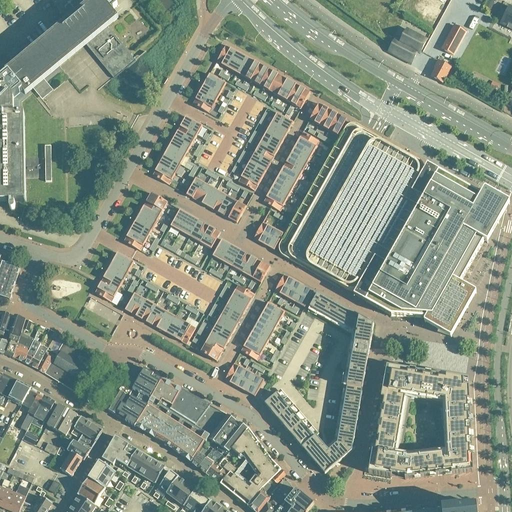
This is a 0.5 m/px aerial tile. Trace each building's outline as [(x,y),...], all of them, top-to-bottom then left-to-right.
[(13,99),(22,92),(25,95),(37,86),(38,86),(39,85),(40,85),(40,83),(86,46),(113,78),(114,80),(135,62),(108,28),(118,19),(111,11),(117,6),(117,4),(117,3),(116,2),(114,2),(113,3),(108,7),(102,0),(92,0),(88,4),(84,0),(51,0),(50,1),(66,22),(6,72),(6,73),(0,77),(0,202),(10,202),(10,208),(11,210),(12,210),(13,210),(15,209),(15,207),(15,202),(26,202),(24,114),(14,114),(13,99)] [(511,8),(509,7),(500,24),(511,29),(511,8)] [(455,26),(442,49),(453,55),(465,32),(455,26)] [(417,52),(420,54),(427,40),(407,30),(400,43),(396,41),(396,40),(395,40),(389,53),(411,64),(417,52)] [(216,62),(227,68),(237,52),(234,50),(229,48),(226,46),(216,62)] [(246,57),(237,52),(227,68),(237,74),(246,57)] [(237,74),(246,79),(256,62),(251,60),(247,58),(246,57),(237,74)] [(431,77),(442,83),(450,68),(438,61),(434,68),(435,69),(431,77)] [(246,79),(255,84),(265,68),(256,62),(246,79)] [(255,84),(264,89),(274,73),(272,72),(268,70),(265,68),(255,84)] [(264,89),(273,94),(283,78),(274,73),(264,89)] [(204,84),(221,94),(226,84),(209,75),(209,76),(206,80),(206,81),(204,84)] [(284,78),(283,78),(273,94),(282,99),(292,83),(288,80),(284,78)] [(295,85),(292,83),(282,99),(291,105),(301,88),(300,88),(295,85)] [(215,103),(221,94),(204,84),(203,86),(201,90),(200,91),(199,94),(215,103)] [(303,89),(301,88),(291,105),(301,110),(307,98),(308,97),(309,96),(310,93),(306,91),(303,89)] [(209,114),(215,103),(199,94),(193,105),(209,114)] [(319,126),(328,110),(319,104),(309,121),(319,126)] [(328,131),(337,115),(328,110),(319,126),(328,131)] [(277,114),(271,123),(288,133),(290,129),(292,125),(293,123),(277,114)] [(337,115),(328,131),(337,137),(342,127),(347,120),(337,115)] [(186,117),(180,127),(197,136),(202,126),(186,117)] [(286,137),(288,133),(271,123),(266,133),(283,142),(283,141),(286,137)] [(357,291),(354,296),(365,303),(439,172),(433,169),(427,165),(424,171),(424,169),(423,167),(421,164),(413,159),(414,157),(371,133),(358,126),(356,125),(355,124),(354,124),(353,124),(352,124),(350,125),(349,125),(348,126),(347,127),(346,128),(280,245),(280,246),(279,247),(279,248),(279,249),(279,251),(280,252),(280,254),(281,254),(282,256),(283,256),(284,257),(301,267),(340,289),(341,287),(348,291),(357,291)] [(191,147),(197,136),(180,127),(178,130),(176,133),(174,137),(191,147)] [(277,152),(283,142),(266,133),(261,142),(277,152)] [(297,143),(314,152),(319,142),(303,133),(297,143)] [(174,137),(169,147),(186,156),(191,147),(174,137)] [(212,138),(210,142),(218,146),(220,142),(212,138)] [(271,162),(277,152),(261,142),(255,153),(271,162)] [(314,152),(297,143),(291,153),(308,162),(314,152)] [(169,147),(164,156),(180,165),(186,156),(169,147)] [(266,171),(271,162),(255,153),(250,162),(266,171)] [(308,162),(291,153),(286,163),(302,172),(308,162)] [(175,175),(180,165),(164,156),(162,159),(161,162),(158,165),(175,175)] [(250,162),(244,172),(261,181),(266,171),(250,162)] [(302,172),(286,163),(285,164),(280,173),(297,182),(302,172)] [(169,186),(175,175),(158,165),(152,176),(158,180),(169,186)] [(255,192),(261,181),(244,172),(238,183),(255,192)] [(450,337),(450,338),(451,337),(452,337),(476,294),(476,293),(476,292),(475,292),(461,284),(484,242),(486,243),(487,243),(488,243),(504,215),(509,205),(509,204),(509,203),(486,190),(485,190),(484,190),(484,191),(481,195),(439,172),(365,303),(379,310),(391,317),(425,320),(424,321),(424,322),(424,323),(425,323),(450,337)] [(297,182),(280,173),(275,183),(291,192),(297,182)] [(186,196),(197,202),(206,185),(196,179),(186,196)] [(291,192),(275,183),(269,193),(286,202),(291,192)] [(217,191),(206,185),(197,202),(208,208),(217,191)] [(208,208),(218,213),(227,197),(217,191),(208,208)] [(286,202),(269,193),(263,203),(272,207),(280,212),(286,202)] [(146,202),(163,211),(168,203),(151,194),(146,202)] [(238,203),(227,197),(218,213),(229,219),(238,203)] [(140,213),(157,222),(163,211),(146,202),(140,213)] [(246,207),(238,203),(229,219),(237,224),(240,218),(246,207)] [(171,227),(180,232),(190,216),(180,210),(171,227)] [(157,222),(140,213),(135,222),(152,231),(157,222)] [(180,232),(190,238),(199,221),(190,216),(180,232)] [(190,238),(200,244),(210,227),(199,221),(190,238)] [(146,241),(152,231),(135,222),(130,231),(146,241)] [(253,240),(264,245),(273,229),(263,223),(253,240)] [(220,233),(210,227),(200,244),(211,250),(218,238),(220,233)] [(283,235),(273,229),(264,245),(267,247),(270,249),(274,251),(283,235)] [(140,252),(146,241),(130,231),(128,235),(127,237),(124,242),(126,243),(128,245),(134,248),(140,252)] [(222,262),(232,246),(227,243),(224,241),(222,240),(212,257),(222,262)] [(232,246),(222,262),(232,268),(241,251),(240,251),(237,249),(233,246),(232,246)] [(241,251),(232,268),(242,274),(252,257),(241,251)] [(129,272),(134,262),(130,260),(118,253),(112,263),(129,272)] [(252,257),(242,274),(253,279),(262,263),(252,257)] [(0,274),(17,279),(20,269),(0,262),(0,274)] [(129,272),(112,263),(111,264),(109,269),(107,272),(123,282),(129,272)] [(262,263),(253,279),(261,284),(270,267),(262,263)] [(118,292),(123,282),(107,272),(107,273),(106,274),(103,279),(103,280),(101,282),(101,283),(118,292)] [(17,279),(0,274),(0,285),(13,290),(17,279)] [(285,297),(294,281),(284,275),(275,292),(280,294),(285,297)] [(294,281),(285,297),(295,303),(304,286),(294,281)] [(109,302),(111,303),(118,292),(101,283),(95,294),(101,297),(105,299),(109,302)] [(0,297),(10,300),(13,290),(0,285),(0,297)] [(232,297),(248,306),(254,295),(238,286),(232,297)] [(304,286),(295,303),(305,309),(314,292),(304,286)] [(136,317),(145,300),(134,294),(125,311),(129,313),(132,315),(136,317)] [(322,296),(317,294),(310,307),(318,312),(319,310),(324,313),(323,315),(331,319),(332,317),(337,320),(336,322),(356,334),(352,358),(354,358),(353,364),(351,363),(349,373),(352,373),(351,379),(348,378),(347,388),(349,388),(348,393),(346,393),(344,402),(347,403),(346,408),(343,408),(342,417),(344,418),(343,423),(341,423),(339,432),(342,432),(341,438),(338,437),(337,443),(333,447),(334,449),(330,453),(329,451),(324,455),(321,451),(326,447),(316,436),(315,436),(315,437),(302,448),(303,449),(325,475),(336,465),(344,459),(352,452),(352,449),(367,360),(370,342),(373,325),(343,308),(335,304),(330,301),(322,296)] [(248,306),(232,297),(227,306),(243,316),(248,306)] [(156,306),(145,300),(136,317),(145,322),(146,323),(156,306)] [(263,313),(279,323),(285,313),(268,304),(265,309),(263,313)] [(166,312),(156,306),(146,323),(148,324),(152,326),(153,327),(156,328),(157,329),(166,312)] [(243,316),(227,306),(221,316),(238,325),(243,316)] [(176,317),(166,312),(157,329),(158,329),(162,332),(163,332),(165,334),(166,334),(176,317)] [(15,339),(19,341),(23,330),(26,320),(15,317),(15,318),(1,313),(0,316),(0,340),(2,341),(4,336),(10,337),(15,339)] [(261,317),(257,323),(274,332),(279,323),(263,313),(262,314),(261,317)] [(216,325),(233,334),(238,325),(221,316),(216,325)] [(185,323),(176,317),(166,334),(167,335),(176,339),(185,323)] [(26,320),(23,330),(29,332),(32,323),(26,320)] [(196,329),(185,323),(176,339),(179,341),(183,343),(187,345),(196,329)] [(252,332),(252,333),(268,342),(271,337),(274,332),(257,323),(254,329),(252,331),(252,332)] [(211,334),(227,344),(228,343),(232,335),(233,334),(216,325),(211,334)] [(252,333),(246,343),(263,352),(268,342),(252,333)] [(227,344),(211,334),(205,345),(221,354),(222,353),(223,351),(224,350),(226,346),(227,344)] [(34,342),(34,341),(30,339),(22,335),(20,341),(19,345),(23,347),(18,360),(24,363),(34,342)] [(19,345),(20,341),(19,341),(15,339),(10,337),(9,343),(5,355),(14,358),(18,360),(23,347),(19,345)] [(90,374),(98,360),(66,340),(65,340),(56,355),(45,374),(77,394),(78,394),(86,380),(84,378),(87,373),(90,374)] [(0,353),(5,355),(9,343),(2,341),(0,346),(0,353)] [(41,345),(37,343),(36,343),(34,342),(24,363),(31,367),(41,345)] [(241,352),(257,362),(263,352),(246,343),(241,352)] [(37,370),(48,350),(41,345),(31,367),(37,370)] [(221,355),(221,354),(205,345),(200,353),(211,359),(217,362),(218,360),(221,355)] [(37,370),(44,374),(54,357),(47,353),(37,370)] [(118,394),(107,411),(116,415),(122,405),(125,407),(131,398),(129,397),(138,379),(143,369),(134,364),(123,384),(118,394)] [(225,381),(235,386),(244,370),(234,364),(225,381)] [(469,381),(387,367),(381,400),(380,405),(369,472),(368,474),(391,478),(392,475),(398,476),(405,478),(405,480),(473,473),(469,381)] [(157,389),(162,379),(154,375),(149,372),(143,369),(138,379),(129,397),(131,398),(125,407),(122,405),(116,415),(121,418),(125,421),(129,423),(132,425),(135,427),(137,424),(137,423),(149,406),(147,405),(157,389)] [(254,375),(244,370),(235,386),(245,392),(254,375)] [(0,400),(11,379),(6,376),(4,375),(0,382),(0,400)] [(255,398),(264,381),(254,375),(245,392),(255,398)] [(9,399),(18,382),(11,379),(0,400),(0,405),(1,406),(5,397),(9,399)] [(172,407),(181,390),(162,379),(157,389),(147,405),(149,406),(152,408),(153,404),(155,400),(160,403),(161,401),(172,407)] [(22,405),(31,389),(18,382),(9,399),(22,406),(22,405)] [(31,424),(45,397),(31,389),(22,405),(31,409),(19,431),(26,435),(27,432),(31,424)] [(195,426),(202,417),(210,407),(210,406),(181,390),(172,407),(170,410),(195,426)] [(271,411),(271,412),(283,401),(280,397),(280,396),(278,393),(264,404),(265,405),(271,411)] [(43,426),(56,402),(45,397),(31,424),(41,429),(43,426)] [(277,419),(290,408),(288,405),(287,405),(283,401),(271,412),(277,419)] [(66,437),(78,416),(59,405),(47,426),(66,437)] [(210,438),(211,437),(205,433),(201,439),(152,408),(149,406),(137,423),(137,424),(135,427),(164,443),(179,454),(186,459),(191,463),(197,454),(202,448),(203,448),(207,441),(210,438)] [(217,428),(227,415),(210,406),(210,407),(202,417),(195,426),(195,427),(205,433),(211,437),(214,432),(216,430),(217,428)] [(290,408),(277,419),(278,420),(283,426),(296,416),(292,411),(293,411),(290,408)] [(234,446),(248,429),(227,415),(217,428),(216,430),(211,437),(210,438),(207,441),(203,448),(202,448),(197,454),(203,459),(208,452),(221,463),(224,459),(228,453),(231,450),(234,446)] [(289,433),(290,434),(303,422),(300,419),(300,420),(296,416),(283,426),(284,427),(289,433)] [(74,429),(81,433),(83,434),(77,444),(73,441),(90,452),(103,432),(81,418),(74,429)] [(295,440),(296,441),(308,430),(305,426),(305,425),(303,422),(290,434),(295,440)] [(78,438),(81,433),(74,429),(71,434),(78,438)] [(278,467),(272,461),(249,429),(248,429),(234,446),(231,450),(240,457),(244,454),(261,476),(259,480),(255,477),(249,484),(251,486),(250,489),(234,476),(238,471),(224,459),(221,463),(219,466),(223,469),(229,474),(227,477),(221,485),(248,506),(259,492),(261,489),(263,487),(281,470),(278,467)] [(302,448),(315,437),(315,436),(313,434),(312,435),(308,430),(296,441),(302,448)] [(27,432),(26,435),(23,441),(34,446),(38,438),(27,432)] [(115,437),(111,445),(110,447),(102,459),(113,466),(116,461),(127,468),(138,451),(115,437)] [(90,452),(73,441),(67,451),(84,461),(90,452)] [(58,451),(59,449),(48,444),(45,451),(55,457),(56,455),(58,451)] [(84,462),(84,461),(67,451),(71,454),(61,470),(72,477),(82,461),(84,462)] [(127,468),(136,473),(147,456),(138,451),(127,468)] [(221,463),(208,452),(203,459),(206,461),(199,469),(206,474),(207,474),(213,467),(221,472),(223,469),(219,466),(221,463)] [(199,469),(206,461),(203,459),(197,454),(191,463),(198,469),(199,469)] [(136,473),(146,479),(156,461),(147,456),(136,473)] [(156,461),(146,479),(155,484),(166,467),(156,461)] [(99,462),(94,470),(111,481),(116,472),(99,462)] [(227,477),(221,472),(213,467),(207,474),(220,484),(221,485),(227,477)] [(111,481),(94,470),(89,478),(105,489),(111,481)] [(273,495),(272,494),(270,493),(269,493),(267,492),(272,487),(271,486),(272,485),(274,487),(285,476),(281,470),(263,487),(261,489),(259,492),(248,506),(248,507),(254,511),(260,511),(269,500),(273,495)] [(167,494),(179,478),(171,472),(159,488),(167,494)] [(100,497),(105,489),(89,478),(83,487),(100,497)] [(175,500),(187,484),(179,478),(167,494),(175,500)] [(277,511),(294,491),(289,485),(285,479),(272,494),(273,495),(269,500),(260,511),(277,511)] [(55,495),(61,485),(54,481),(49,491),(55,495)] [(0,507),(9,511),(18,489),(19,486),(10,482),(8,488),(0,505),(0,507)] [(184,507),(196,491),(187,484),(175,500),(184,507)] [(19,511),(21,509),(24,503),(29,490),(19,486),(18,489),(9,511),(11,511),(19,511)] [(100,497),(83,487),(78,495),(96,507),(95,506),(100,497)] [(297,492),(295,490),(277,511),(307,511),(314,505),(300,493),(299,494),(297,492)] [(190,511),(191,511),(203,497),(196,491),(184,507),(190,511)] [(92,511),(96,507),(78,495),(77,495),(79,496),(73,505),(83,511),(92,511)] [(47,511),(52,504),(41,497),(35,508),(24,503),(21,509),(19,511),(47,511)] [(203,511),(212,501),(211,502),(203,497),(191,511),(203,511)] [(217,511),(221,508),(212,501),(203,511),(217,511)]
